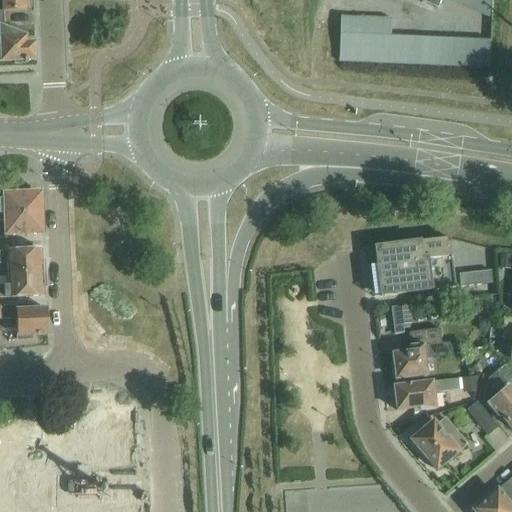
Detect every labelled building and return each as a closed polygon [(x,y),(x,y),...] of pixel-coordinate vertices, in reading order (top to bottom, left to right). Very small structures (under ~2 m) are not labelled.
[(2,0),(3,13),(26,12),(25,0),(2,0)] [(411,0),(435,10),(438,0),(411,0)] [(447,0),(491,17),(490,0),(447,0)] [(338,63),(489,69),(490,41),(390,37),(390,22),(339,21),(338,63)] [(0,48),(1,63),(35,61),(34,45),(25,44),(25,39),(0,28),(0,48)] [(0,215),(42,214),(41,198),(37,194),(0,195),(0,215)] [(0,221),(4,222),(5,237),(38,236),(42,231),(42,214),(0,215),(0,221)] [(377,297),(381,296),(381,298),(454,289),(449,241),(375,250),(379,283),(376,284),(377,297)] [(0,265),(8,265),(8,276),(44,275),(44,262),(40,262),(40,252),(0,254),(0,265)] [(0,299),(42,297),(41,287),(45,287),(44,275),(8,276),(8,288),(0,287),(0,299)] [(414,304),(378,304),(378,330),(414,329),(414,304)] [(29,311),(30,307),(0,308),(0,320),(12,320),(12,319),(16,318),(17,341),(31,341),(30,337),(43,337),(48,334),(46,311),(29,311)] [(509,360),(511,360),(511,321),(503,320),(502,330),(490,329),(488,338),(511,341),(509,360)] [(462,330),(464,348),(488,345),(485,327),(462,330)] [(411,354),(393,356),(396,381),(426,378),(424,361),(447,358),(459,357),(457,344),(445,345),(445,344),(440,345),(439,335),(435,332),(409,335),(411,349),(410,349),(411,354)] [(511,376),(504,367),(496,375),(488,381),(500,396),(488,407),(498,418),(501,419),(511,431),(511,430),(511,376)] [(477,378),(461,381),(463,395),(479,392),(477,378)] [(458,381),(394,389),(396,413),(419,410),(419,413),(436,411),(434,395),(459,391),(458,381)] [(466,411),(487,438),(497,430),(476,404),(466,411)] [(61,464),(20,468),(21,480),(24,511),(123,511),(123,464),(118,464),(118,445),(131,445),(131,413),(81,418),(82,444),(61,444),(60,442),(58,442),(61,464)] [(413,444),(437,472),(467,446),(445,421),(437,427),(435,425),(413,444)] [(511,480),(474,511),(511,511),(511,503),(511,502),(511,480)]
